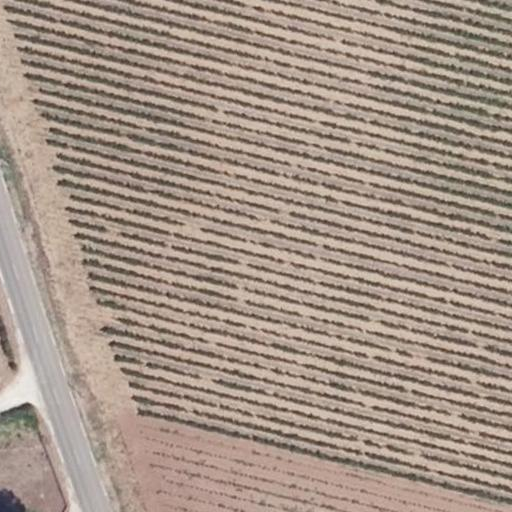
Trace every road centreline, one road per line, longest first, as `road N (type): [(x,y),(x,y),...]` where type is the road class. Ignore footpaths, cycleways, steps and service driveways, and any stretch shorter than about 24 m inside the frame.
road 1 (tertiary): [(0,170),(63,372)]
road 2 (tertiary): [(63,372),(107,511)]
